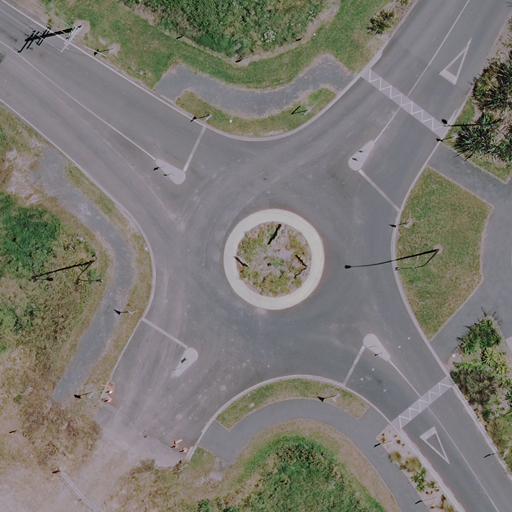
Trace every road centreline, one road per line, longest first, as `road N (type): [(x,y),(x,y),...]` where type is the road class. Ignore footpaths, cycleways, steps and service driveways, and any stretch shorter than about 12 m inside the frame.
road 1 (tertiary): [(207,198),(0,39)]
road 2 (tertiary): [(497,511),(414,389),(334,319)]
road 3 (tertiary): [(328,191),(408,95),(467,0)]
road 4 (residential): [(119,477),(213,323)]
road 5 (tertiary): [(328,191),(352,223),(359,264),(334,319)]
road 6 (tertiary): [(213,323),(185,276),(191,221),(207,198)]
road 7 (tertiary): [(207,198),(256,171),(284,171),(328,191)]
road 8 (tertiary): [(334,319),(274,345),(213,323)]
